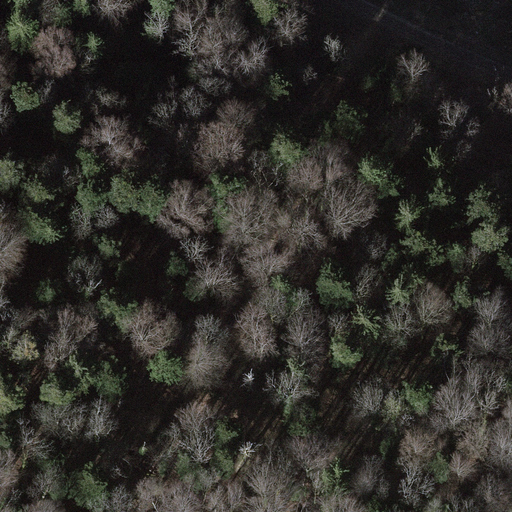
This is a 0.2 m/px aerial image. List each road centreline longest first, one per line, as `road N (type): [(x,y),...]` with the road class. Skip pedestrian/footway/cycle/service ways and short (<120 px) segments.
road 1 (track): [(0,308),(168,391),(384,479)]
road 2 (track): [(363,0),(511,71)]
